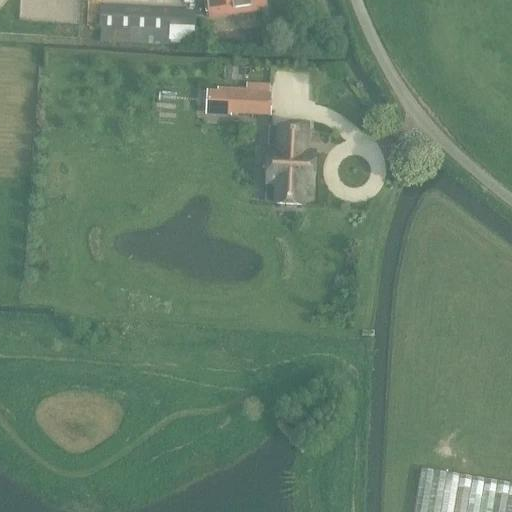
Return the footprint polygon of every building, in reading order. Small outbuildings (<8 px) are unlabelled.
[(213,0),(216,16),(264,9),(262,0),(213,0)] [(168,46),(170,30),(170,16),(100,12),(99,26),(98,43),(168,46)] [(236,91),(236,94),(231,94),(230,114),(270,116),(271,96),(266,96),(266,92),(236,91)] [(313,157),(303,156),(305,131),(279,130),(278,154),(268,154),(266,185),(276,185),(274,206),(300,208),(301,187),(311,188),(313,157)] [(511,511),(511,484),(421,469),(413,511),(511,511)]
